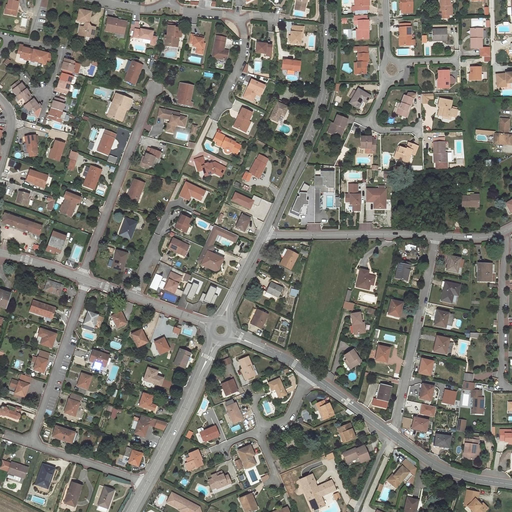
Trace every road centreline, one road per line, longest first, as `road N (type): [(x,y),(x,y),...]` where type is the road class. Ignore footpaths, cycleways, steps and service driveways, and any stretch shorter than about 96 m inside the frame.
road 1 (residential): [(146,483),(31,443),(87,280)]
road 2 (unclassified): [(265,230),(323,95),(326,0)]
road 3 (residential): [(80,278),(154,85)]
road 4 (residential): [(390,434),(435,236)]
road 5 (residential): [(265,230),(435,236)]
road 6 (unclassified): [(146,483),(214,339)]
road 7 (residential): [(506,230),(502,387)]
road 8 (unclassified): [(511,483),(455,474),(390,434)]
road 9 (residential): [(87,280),(210,324)]
